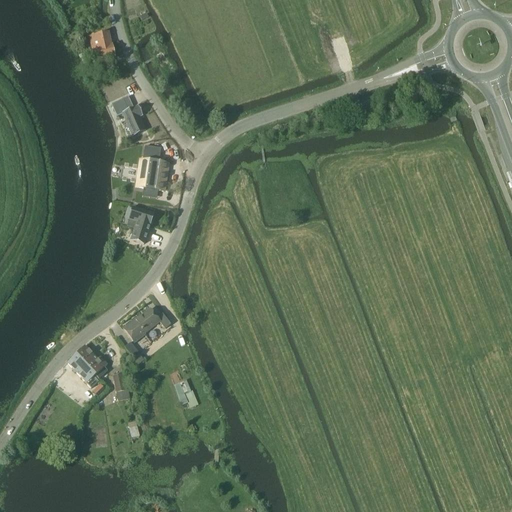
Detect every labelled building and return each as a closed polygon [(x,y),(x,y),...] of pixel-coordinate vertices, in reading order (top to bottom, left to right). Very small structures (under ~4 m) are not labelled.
[(114,59),(108,34),(88,38),(91,50),(96,49),(99,62),(114,59)] [(122,115),(122,114),(128,111),(123,100),(110,106),(116,118),(122,115)] [(122,114),(122,115),(132,137),(144,132),(138,118),(140,117),(136,108),(128,111),(122,114)] [(143,169),(141,181),(137,181),(136,189),(163,193),(163,192),(159,191),(163,166),(167,166),(140,162),(139,169),(143,169)] [(146,213),(132,209),(129,219),(137,221),(133,230),(147,234),(153,215),(146,213)] [(147,234),(133,230),(129,239),(143,244),(147,234)] [(134,259),(125,249),(120,252),(130,264),(134,259)] [(161,315),(156,319),(149,310),(134,322),(133,322),(122,330),(133,344),(144,336),(144,335),(158,324),(164,330),(170,326),(161,315)] [(130,344),(124,348),(132,360),(138,355),(130,344)] [(96,361),(84,348),(74,356),(94,378),(107,366),(99,358),(96,361)] [(93,378),(94,378),(74,356),(66,364),(90,390),(98,383),(93,378)] [(127,392),(125,392),(122,376),(112,378),(115,394),(117,403),(129,400),(127,392)] [(186,382),(183,383),(173,387),(180,407),(187,404),(189,409),(198,406),(192,392),(190,393),(186,382)] [(99,386),(93,393),(98,398),(105,392),(99,386)] [(137,428),(128,429),(131,440),(139,438),(137,428)]
